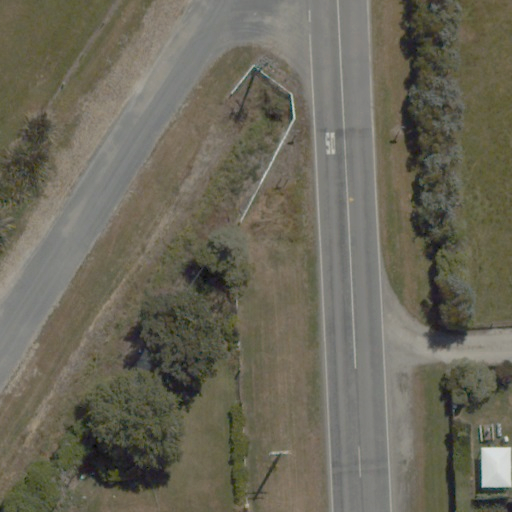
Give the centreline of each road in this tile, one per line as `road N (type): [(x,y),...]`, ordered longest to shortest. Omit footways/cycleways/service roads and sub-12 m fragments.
road 1 (tertiary): [(336,0),(363,511)]
road 2 (residential): [(0,340),(228,0)]
